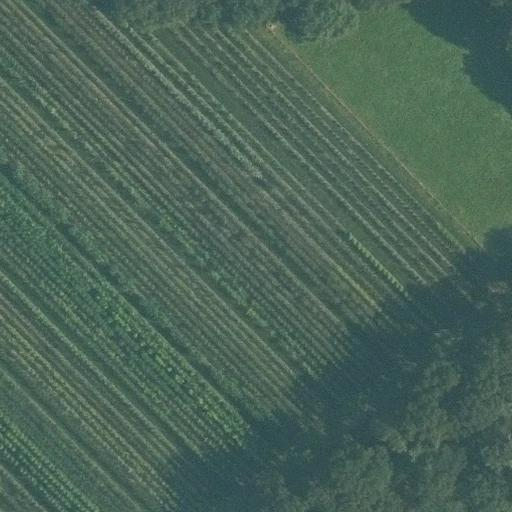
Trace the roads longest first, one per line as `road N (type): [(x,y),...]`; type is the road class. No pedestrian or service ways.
road 1 (track): [(242,0),(511,299)]
road 2 (track): [(511,312),(238,511)]
